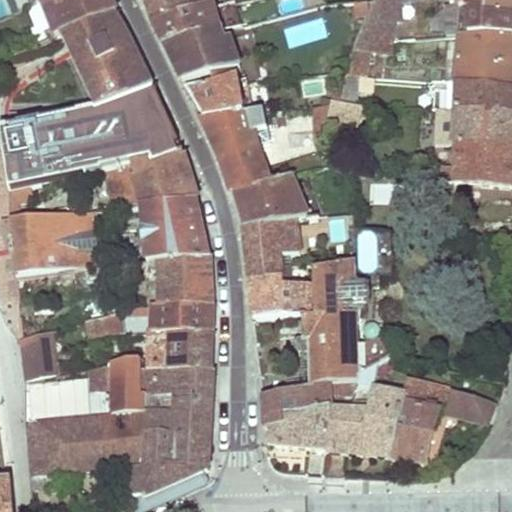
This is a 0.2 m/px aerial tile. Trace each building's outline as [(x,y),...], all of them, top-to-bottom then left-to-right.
[(40,0),(33,0),(38,9),(44,7),(40,0)] [(62,36),(64,40),(119,19),(108,0),(107,0),(60,0),(44,7),(56,39),(62,36)] [(142,0),(146,7),(155,26),(214,10),(209,0),(142,0)] [(358,46),(394,43),(395,23),(411,24),(412,12),(425,11),(425,1),(408,2),(402,2),(401,0),(376,0),(376,6),(373,6),(358,46)] [(486,18),(511,18),(511,0),(462,0),(463,10),(486,10),(486,18)] [(229,32),(243,29),(236,5),(214,10),(155,26),(161,39),(166,49),(221,34),(229,32)] [(463,15),(461,38),(511,38),(511,18),(486,18),(486,10),(463,10),(463,15)] [(457,15),(451,16),(452,38),(461,38),(463,15),(457,15)] [(451,16),(440,16),(440,39),(452,38),(451,16)] [(99,113),(155,93),(130,39),(119,19),(64,40),(99,113)] [(229,32),(221,34),(225,46),(233,43),(229,32)] [(238,75),(243,75),(233,43),(225,46),(221,34),(166,49),(171,60),(178,58),(180,62),(173,65),(184,88),(214,80),(238,75)] [(457,87),(511,91),(511,38),(461,38),(457,87)] [(358,46),(345,78),(360,78),(368,79),(371,54),(393,57),(394,43),(358,46)] [(238,75),(214,80),(215,89),(240,84),(238,75)] [(342,107),(357,109),(359,79),(360,78),(345,78),(343,98),(342,107)] [(248,82),(241,84),(247,118),(255,118),(249,85),(248,82)] [(204,122),(247,118),(241,84),(240,84),(215,89),(188,95),(198,112),(204,122)] [(456,113),(511,117),(511,91),(457,87),(456,108),(449,107),(449,112),(456,113)] [(155,93),(99,113),(102,120),(86,126),(84,119),(62,124),(3,134),(7,159),(12,195),(31,191),(107,175),(153,165),(154,170),(185,159),(155,93)] [(326,105),(324,112),(335,111),(337,106),(342,107),(343,98),(334,96),(333,105),(326,105)] [(329,129),(357,136),(364,110),(357,109),(342,107),(337,106),(335,111),(329,129)] [(302,114),(303,127),(326,125),(324,112),(302,114)] [(449,112),(446,112),(445,128),(455,128),(456,113),(449,112)] [(99,113),(84,119),(86,126),(102,120),(99,113)] [(457,149),(511,150),(511,117),(456,113),(455,128),(455,149),(457,149)] [(222,162),(235,198),(272,187),(258,152),(255,137),(269,134),(266,117),(255,118),(247,118),(204,122),(222,162)] [(443,171),(443,185),(511,191),(511,150),(457,149),(456,171),(443,171)] [(192,183),(185,159),(154,170),(153,165),(107,175),(115,213),(145,211),(198,203),(192,183)] [(355,165),(347,159),(342,166),(344,167),(351,173),(355,165)] [(241,218),(246,231),(299,223),(309,221),(293,182),(272,187),(235,198),(241,218)] [(25,221),(25,205),(34,203),(31,191),(12,195),(13,222),(25,221)] [(16,259),(17,280),(160,267),(213,263),(203,224),(198,203),(145,211),(115,213),(25,221),(13,222),(13,223),(15,223),(16,243),(13,243),(13,246),(19,246),(19,256),(13,257),(13,259),(16,259)] [(248,255),(249,263),(283,261),(303,259),(302,242),(299,223),(246,231),(248,255)] [(483,246),(511,246),(511,227),(483,226),(483,246)] [(378,262),(380,237),(361,236),(360,261),(378,262)] [(283,261),(249,263),(250,273),(284,271),(283,261)] [(129,308),(130,314),(138,312),(156,312),(216,312),(214,287),(213,263),(160,267),(161,303),(129,308)] [(358,266),(315,274),(316,291),(317,321),(304,322),(306,360),(315,359),(317,392),(352,388),(352,376),(366,374),(371,357),(382,360),(380,369),(393,361),(389,343),(376,345),(352,352),(351,329),(359,329),(358,284),(358,266)] [(284,271),(250,273),(251,284),(286,282),(284,271)] [(253,301),(256,323),(284,322),(304,321),(317,321),(316,291),(288,292),(286,282),(251,284),(253,301)] [(155,337),(215,337),(216,325),(216,312),(156,312),(138,312),(130,314),(123,316),(124,319),(156,319),(155,337)] [(119,338),(127,338),(124,319),(123,316),(116,317),(119,338)] [(106,338),(119,338),(116,317),(105,321),(106,338)] [(87,325),(90,341),(106,338),(105,321),(87,325)] [(28,384),(58,378),(53,335),(23,343),(28,384)] [(150,373),(214,374),(215,353),(215,337),(155,337),(150,338),(150,361),(150,373)] [(380,369),(382,360),(371,357),(366,374),(365,376),(380,369)] [(110,362),(110,369),(113,369),(139,364),(139,359),(121,359),(110,362)] [(128,473),(132,508),(181,486),(209,473),(214,374),(150,373),(139,372),(139,364),(113,369),(110,369),(93,372),(93,399),(114,399),(114,419),(82,422),(82,415),(42,419),(42,425),(27,426),(32,483),(33,493),(57,491),(56,480),(128,473)] [(380,369),(365,376),(361,387),(361,388),(375,390),(380,369)] [(366,374),(352,376),(352,388),(361,387),(365,376),(366,374)] [(332,426),(327,454),(356,456),(364,457),(365,456),(394,461),(407,407),(423,410),(429,386),(410,382),(406,400),(374,394),(372,406),(370,416),(367,431),(332,426)] [(411,464),(428,467),(441,415),(444,404),(453,406),(450,417),(491,428),(492,426),(493,425),(493,424),(499,408),(454,396),(455,392),(429,386),(423,410),(407,407),(394,461),(411,464)] [(361,388),(361,387),(352,388),(317,392),(314,392),(264,401),(265,417),(267,433),(287,430),(287,420),(310,416),(333,413),(335,413),(334,398),(344,397),(346,402),(357,401),(361,388)] [(453,406),(444,404),(441,415),(450,417),(453,406)] [(372,406),(356,405),(353,415),(370,416),(372,406)] [(318,453),(327,454),(332,426),(367,431),(370,416),(353,415),(335,413),(333,413),(310,416),(309,452),(318,453)] [(267,433),(268,448),(299,451),(309,452),(310,416),(287,420),(287,430),(267,433)] [(15,511),(14,484),(0,484),(0,511),(15,511)]
